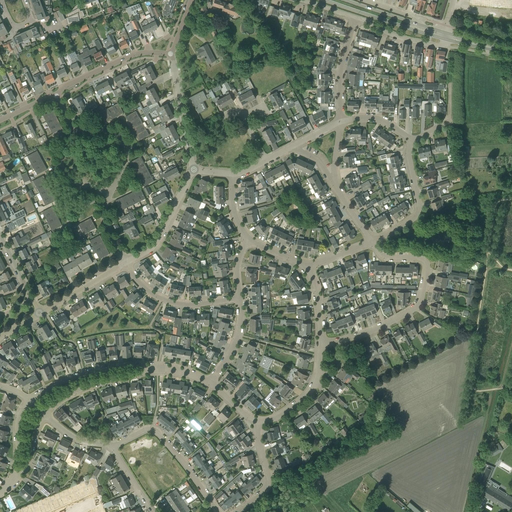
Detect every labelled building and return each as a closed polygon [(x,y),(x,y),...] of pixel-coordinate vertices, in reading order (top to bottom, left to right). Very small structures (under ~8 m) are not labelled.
[(169,17),(172,18),(173,14),(171,13),(173,10),(173,11),(176,2),(170,0),(167,0),(166,6),(165,6),(162,15),(168,17),(169,18),(169,17)] [(220,16),(226,18),(228,13),(237,16),(237,15),(240,16),(241,13),(238,12),(239,9),(233,7),(234,5),(229,4),(216,0),(215,0),(213,6),(217,7),(217,6),(223,8),(220,16)] [(418,2),(416,9),(422,11),(423,6),(424,7),(425,3),(426,4),(427,0),(416,0),(417,0),(417,1),(417,2),(418,2)] [(428,5),(426,13),(433,15),(436,0),(432,0),(431,5),(428,5)] [(511,8),(511,0),(469,0),(469,6),(511,8)] [(34,8),(34,9),(42,6),(40,1),(31,4),(32,8),(34,8)] [(139,3),(129,7),(131,10),(132,12),(135,10),(141,7),(139,3)] [(271,14),(278,17),(279,14),(282,15),(282,14),(289,16),(291,12),(289,11),(291,7),(284,5),(284,4),(281,3),(279,8),(274,7),(271,14)] [(79,23),(78,16),(80,15),(82,17),(84,15),(82,10),(80,11),(77,4),(67,13),(68,17),(67,18),(68,18),(69,18),(69,19),(67,21),(70,26),(73,24),(79,23)] [(198,7),(203,16),(209,13),(204,4),(198,7)] [(151,6),(155,15),(156,15),(157,17),(161,15),(156,6),(153,8),(151,5),(151,6)] [(33,11),(35,15),(44,11),(42,6),(34,9),(35,10),(33,11)] [(56,12),(59,17),(61,21),(65,19),(60,10),(56,12)] [(44,11),(35,15),(36,19),(38,19),(38,20),(44,18),(46,21),(50,19),(49,15),(46,17),(44,11)] [(300,15),(294,13),(290,25),(296,27),(300,15)] [(310,26),(313,16),(306,14),(305,17),(301,16),(298,28),(300,28),(305,30),(306,27),(310,28),(310,26)] [(316,38),(320,27),(317,27),(320,18),(313,16),(310,26),(310,28),(309,30),(312,31),(313,27),(316,28),(313,37),(316,38)] [(151,17),(146,19),(152,30),(158,27),(156,23),(153,18),(151,19),(151,17)] [(323,27),(329,28),(332,19),(326,17),(323,27)] [(127,30),(132,40),(139,36),(136,30),(140,28),(137,24),(135,19),(131,21),(133,27),(127,30)] [(143,23),(140,24),(143,29),(145,34),(152,30),(146,19),(143,21),(143,22),(143,23)] [(329,28),(335,30),(338,21),(332,19),(329,28)] [(335,30),(334,32),(334,34),(339,36),(340,34),(345,35),(347,30),(345,29),(342,28),(343,24),(340,23),(340,21),(338,21),(335,30)] [(78,28),(81,33),(88,29),(86,24),(78,28)] [(44,34),(42,31),(40,27),(37,28),(36,26),(35,27),(34,26),(30,27),(34,36),(39,34),(40,37),(44,36),(46,40),(49,39),(46,33),(44,34)] [(0,30),(0,34),(1,37),(0,37),(0,45),(3,44),(1,41),(7,38),(5,35),(8,33),(8,32),(9,31),(7,27),(0,30)] [(27,31),(25,31),(29,39),(34,36),(30,27),(26,29),(27,31)] [(24,30),(20,32),(24,41),(29,39),(25,31),(24,32),(24,30)] [(119,33),(121,38),(117,40),(119,45),(121,49),(128,46),(126,40),(129,39),(125,31),(119,33)] [(24,41),(20,32),(16,34),(16,35),(15,36),(18,42),(14,43),(16,47),(13,48),(15,54),(18,52),(16,48),(20,46),(19,43),(24,41)] [(365,43),(368,34),(362,32),(361,36),(358,35),(356,41),(359,42),(359,44),(364,46),(365,43)] [(109,41),(104,44),(109,55),(116,51),(113,45),(113,44),(116,43),(111,33),(106,35),(109,41)] [(373,37),(374,35),(368,34),(365,43),(364,46),(370,48),(370,46),(371,46),(373,37)] [(373,37),(371,46),(376,48),(379,39),(373,37)] [(102,47),(98,39),(94,41),(98,49),(102,47)] [(12,47),(13,50),(14,50),(10,41),(2,44),(4,48),(9,46),(10,49),(12,47)] [(327,45),(325,50),(331,52),(336,54),(337,51),(338,51),(339,48),(333,46),(334,44),(334,43),(331,43),(328,42),(327,45)] [(380,47),(378,52),(377,55),(378,55),(381,56),(382,53),(387,54),(390,44),(387,43),(384,43),(383,48),(380,47)] [(402,64),(407,65),(409,53),(408,53),(410,45),(403,43),(401,52),(404,53),(402,64)] [(204,55),(205,57),(204,58),(205,59),(208,64),(215,61),(207,44),(199,48),(200,48),(198,50),(201,56),(204,55)] [(393,44),(390,44),(387,54),(390,55),(389,59),(396,61),(397,58),(396,58),(396,57),(398,51),(394,50),(396,46),(393,45),(393,44)] [(89,51),(88,48),(82,50),(86,58),(83,60),(86,66),(92,63),(89,55),(91,54),(89,51)] [(95,48),(89,51),(91,54),(93,53),(96,61),(104,57),(101,51),(97,53),(95,48)] [(325,54),(324,59),(334,62),(335,59),(335,60),(336,57),(330,55),(331,52),(325,50),(324,54),(325,54)] [(443,61),(445,52),(437,50),(435,59),(436,59),(435,61),(441,62),(441,60),(443,61)] [(71,67),(73,72),(80,69),(78,64),(77,63),(75,60),(78,58),(75,51),(69,54),(71,59),(73,64),(70,66),(71,67)] [(362,63),(363,57),(362,57),(357,56),(352,55),(352,58),(352,61),(362,63)] [(374,66),(377,58),(373,57),(371,56),(369,56),(368,61),(370,62),(369,65),(374,66)] [(321,64),(319,69),(326,70),(327,70),(328,67),(333,68),(333,66),(333,65),(334,62),(324,59),(322,65),(321,64)] [(49,75),(45,77),(48,84),(55,80),(53,76),(50,70),(53,69),(50,61),(43,64),(47,72),(49,75)] [(364,69),(365,64),(362,63),(352,61),(351,64),(350,64),(350,66),(354,67),(353,71),(361,72),(363,72),(370,73),(370,70),(364,69)] [(68,74),(65,70),(63,65),(60,66),(61,70),(57,72),(58,73),(60,78),(68,74)] [(150,66),(140,71),(142,73),(143,73),(144,76),(153,72),(150,66)] [(319,69),(315,68),(316,74),(321,74),(321,79),(331,79),(331,77),(329,77),(329,74),(327,74),(327,70),(326,70),(319,69)] [(33,81),(30,74),(27,69),(23,71),(26,76),(29,83),(33,81)] [(291,80),(301,75),(298,69),(288,74),(291,80)] [(363,81),(363,72),(361,72),(353,71),(353,74),(349,74),(349,76),(349,80),(359,80),(363,81)] [(126,87),(133,84),(127,72),(120,75),(124,82),(126,87)] [(144,76),(142,78),(144,81),(146,83),(147,82),(156,78),(153,72),(144,76)] [(44,82),(42,79),(40,73),(34,75),(33,76),(35,82),(33,83),(34,85),(36,89),(42,86),(41,83),(44,82)] [(30,92),(28,87),(27,86),(28,86),(26,81),(21,83),(19,78),(16,80),(13,74),(10,76),(13,83),(16,82),(22,95),(26,94),(27,94),(29,93),(29,92),(30,92)] [(119,88),(119,89),(120,88),(122,87),(120,84),(124,82),(120,75),(114,78),(118,86),(119,88)] [(253,88),(250,81),(248,77),(245,79),(247,83),(250,89),(253,88)] [(321,79),(318,79),(318,85),(319,85),(319,88),(327,88),(327,85),(330,85),(330,82),(331,82),(331,79),(321,79)] [(362,86),(363,81),(359,80),(349,80),(349,83),(348,83),(348,85),(353,86),(353,88),(353,89),(358,89),(360,89),(363,89),(364,86),(362,86)] [(108,81),(101,84),(105,91),(108,90),(109,92),(112,90),(108,81)] [(105,91),(101,84),(95,87),(97,91),(96,91),(98,95),(99,94),(100,97),(103,95),(102,93),(105,91)] [(15,99),(11,90),(13,90),(11,86),(7,88),(2,90),(4,94),(6,98),(6,99),(7,99),(8,102),(15,99)] [(148,94),(149,98),(156,94),(153,88),(143,93),(145,96),(148,94)] [(315,96),(319,98),(321,98),(331,97),(331,95),(330,95),(330,91),(327,92),(327,88),(319,88),(317,88),(317,89),(318,89),(318,92),(316,96),(315,96)] [(246,89),(243,90),(249,101),(255,98),(251,91),(247,92),(246,89)] [(249,101),(243,90),(240,92),(242,95),(239,97),(242,105),(249,101)] [(195,95),(190,97),(198,113),(204,111),(200,103),(203,101),(207,99),(206,98),(210,96),(209,93),(205,95),(203,91),(195,95)] [(227,96),(223,98),(227,105),(233,101),(228,92),(225,93),(227,96)] [(269,96),(272,102),(282,97),(280,93),(277,95),(276,92),(269,96)] [(445,113),(445,104),(440,104),(439,102),(439,94),(437,93),(433,93),(433,97),(433,106),(435,106),(437,107),(437,112),(438,113),(445,113)] [(156,94),(149,98),(151,101),(148,102),(150,105),(160,100),(156,94)] [(388,112),(388,101),(388,96),(382,96),(382,94),(379,94),(379,99),(379,108),(382,108),(382,111),(385,111),(385,112),(388,112)] [(72,100),(79,113),(87,108),(81,96),(72,100)] [(397,103),(397,96),(391,96),(391,102),(388,101),(388,112),(391,112),(394,112),(394,107),(397,108),(397,103)] [(227,105),(223,98),(220,100),(218,97),(215,98),(221,108),(227,105)] [(282,97),(272,102),(276,108),(283,104),(281,102),(284,100),(282,97)] [(321,103),(319,103),(319,105),(319,106),(328,106),(328,103),(330,103),(330,100),(331,100),(331,97),(321,98),(321,103)] [(433,97),(428,97),(428,105),(425,105),(424,115),(431,115),(431,109),(433,109),(433,106),(433,97)] [(379,108),(379,99),(370,99),(370,110),(372,110),(372,108),(376,108),(379,108)] [(414,118),(415,118),(416,117),(419,117),(419,113),(421,113),(421,99),(416,99),(416,107),(412,107),(412,117),(413,117),(414,118)] [(303,110),(299,103),(298,100),(294,102),(299,112),(303,110)] [(409,112),(409,101),(404,101),(404,107),(400,107),(400,110),(399,110),(399,118),(400,118),(400,119),(402,119),(402,118),(405,118),(406,112),(409,112)] [(118,103),(112,106),(117,116),(124,113),(118,103)] [(161,111),(163,114),(170,110),(167,104),(155,110),(157,113),(161,111)] [(112,106),(106,109),(111,120),(117,116),(112,106)] [(319,109),(315,111),(317,113),(322,123),(324,121),(327,119),(330,117),(330,114),(328,114),(325,116),(323,113),(328,111),(328,106),(319,106),(319,107),(319,108),(319,109)] [(111,120),(106,109),(100,113),(105,123),(111,120)] [(43,115),(46,122),(56,116),(53,110),(43,115)] [(170,110),(163,114),(165,118),(161,120),(162,123),(174,117),(170,110)] [(287,119),(283,110),(279,112),(284,121),(287,119)] [(125,116),(129,123),(139,117),(136,111),(125,116)] [(299,120),(296,122),(300,129),(306,126),(300,113),(296,115),(299,120)] [(311,114),(308,116),(312,122),(314,121),(316,125),(319,123),(319,124),(322,123),(317,113),(312,115),(311,114)] [(46,122),(49,128),(59,122),(56,116),(46,122)] [(129,123),(132,129),(142,123),(139,117),(129,123)] [(300,129),(296,122),(293,123),(290,118),(287,120),(294,132),(300,129)] [(49,128),(52,134),(63,129),(59,122),(49,128)] [(30,133),(32,138),(36,136),(33,127),(30,123),(25,125),(27,130),(29,134),(30,133)] [(132,129),(136,135),(146,129),(142,123),(132,129)] [(166,132),(168,135),(175,131),(172,125),(166,128),(165,125),(162,126),(161,127),(159,128),(162,134),(166,132)] [(269,128),(262,132),(265,138),(274,133),(273,131),(271,132),(269,128)] [(366,138),(366,133),(361,133),(361,129),(360,129),(360,128),(356,128),(356,129),(355,129),(355,138),(358,138),(358,140),(358,141),(366,141),(366,138)] [(372,136),(376,139),(382,130),(380,129),(379,130),(377,128),(372,136)] [(63,129),(52,134),(56,140),(66,135),(63,129)] [(146,129),(136,135),(139,141),(149,135),(146,129)] [(352,137),(355,138),(355,129),(350,129),(350,133),(345,133),(345,140),(352,140),(352,137)] [(15,141),(14,140),(18,138),(17,136),(15,131),(14,130),(11,131),(8,133),(8,132),(4,134),(5,134),(4,135),(6,139),(8,144),(15,141)] [(376,139),(381,142),(386,134),(384,133),(385,132),(382,130),(376,139)] [(168,135),(163,137),(165,141),(168,147),(175,144),(173,140),(179,138),(175,131),(168,135)] [(274,133),(265,138),(268,145),(276,141),(274,137),(276,136),(274,133)] [(381,142),(385,145),(391,136),(389,135),(388,136),(386,134),(381,142)] [(45,135),(37,139),(41,146),(49,142),(45,135)] [(391,136),(385,145),(393,151),(396,145),(393,143),(395,141),(393,139),(393,138),(391,136)] [(17,139),(24,154),(28,152),(22,137),(17,139)] [(443,151),(442,149),(446,148),(447,153),(452,152),(451,144),(446,145),(445,140),(440,141),(440,140),(434,141),(435,145),(431,146),(432,153),(443,151)] [(272,151),(278,148),(275,142),(269,145),(272,151)] [(417,149),(419,157),(426,156),(427,157),(431,156),(429,146),(417,149)] [(173,154),(172,150),(162,155),(164,159),(173,154)] [(27,156),(30,162),(40,157),(37,151),(27,156)] [(130,162),(134,168),(144,163),(141,156),(130,162)] [(30,162),(33,168),(44,163),(40,157),(30,162)] [(294,160),(294,168),(302,172),(301,175),(303,176),(305,173),(309,175),(311,170),(313,166),(297,158),(297,160),(294,160)] [(290,170),(294,168),(294,160),(291,160),(290,159),(285,161),(290,170)] [(399,172),(398,168),(400,167),(399,164),(401,164),(400,161),(391,163),(392,169),(389,170),(390,174),(399,172)] [(44,163),(33,168),(37,175),(47,169),(44,163)] [(134,168),(137,174),(147,169),(144,163),(134,168)] [(280,164),(278,165),(284,178),(289,175),(284,164),(281,166),(280,164)] [(276,168),(274,169),(280,180),(285,178),(284,178),(278,165),(276,167),(276,168)] [(169,168),(171,173),(174,178),(180,174),(175,166),(172,167),(172,166),(169,168)] [(171,173),(169,168),(165,169),(166,170),(163,172),(167,181),(174,178),(171,173)] [(137,174),(140,180),(151,175),(147,169),(137,174)] [(271,169),(268,171),(274,182),(275,183),(280,180),(274,169),(271,171),(271,169)] [(428,176),(423,177),(425,185),(430,183),(431,184),(436,182),(435,178),(437,177),(435,170),(427,173),(428,176)] [(274,182),(268,171),(266,172),(267,173),(264,174),(269,183),(269,182),(270,184),(274,182)] [(16,177),(19,176),(17,172),(0,180),(0,184),(9,180),(10,180),(16,177)] [(399,172),(390,174),(391,177),(388,178),(390,184),(392,184),(405,181),(404,178),(403,179),(402,175),(400,175),(399,172)] [(30,180),(26,173),(21,175),(22,178),(24,182),(30,180)] [(344,178),(346,184),(359,179),(358,176),(357,177),(355,173),(354,174),(348,176),(348,177),(344,178)] [(308,178),(310,183),(320,178),(318,176),(317,176),(316,174),(308,178)] [(151,175),(140,180),(144,186),(154,181),(151,175)] [(36,187),(46,182),(43,176),(33,181),(36,187)] [(310,183),(313,188),(321,184),(320,181),(321,181),(320,178),(310,183)] [(192,191),(198,194),(200,190),(205,192),(209,183),(202,179),(198,187),(195,185),(192,191)] [(360,185),(359,183),(360,182),(359,179),(346,184),(348,189),(352,188),(352,189),(357,187),(358,187),(360,186),(360,185)] [(405,187),(404,184),(405,183),(405,181),(392,184),(393,189),(394,189),(395,193),(399,192),(403,191),(403,187),(405,187)] [(36,187),(39,193),(50,188),(46,182),(36,187)] [(314,193),(326,187),(325,185),(322,186),(321,184),(313,188),(310,190),(312,194),(314,193)] [(168,200),(165,194),(169,192),(165,185),(159,189),(160,191),(156,192),(158,196),(162,203),(168,200)] [(216,186),(216,203),(224,203),(224,200),(223,200),(223,186),(216,186)] [(0,196),(1,196),(2,195),(8,192),(6,188),(3,190),(1,187),(0,187),(0,196)] [(326,187),(314,193),(316,198),(327,193),(326,190),(327,189),(326,187)] [(427,190),(429,198),(443,194),(441,189),(437,190),(436,187),(427,190)] [(39,193),(42,199),(53,194),(50,188),(39,193)] [(140,188),(134,191),(139,202),(145,199),(140,188)] [(134,191),(128,194),(133,205),(139,202),(134,191)] [(357,196),(354,198),(356,203),(364,198),(369,195),(367,192),(363,194),(362,192),(361,192),(356,195),(357,196)] [(11,207),(9,203),(8,203),(7,201),(13,198),(16,197),(14,193),(11,195),(10,194),(2,198),(3,198),(2,198),(4,202),(3,203),(3,202),(1,203),(0,203),(0,212),(11,207)] [(53,194),(42,199),(46,206),(56,200),(53,194)] [(128,194),(121,197),(126,208),(133,205),(128,194)] [(162,203),(158,196),(155,197),(153,194),(150,196),(154,202),(156,206),(162,203)] [(126,208),(121,197),(115,201),(120,211),(126,208)] [(200,209),(198,213),(207,217),(209,213),(203,210),(206,204),(202,202),(190,197),(187,203),(198,209),(199,208),(200,209)] [(364,198),(356,203),(359,207),(363,205),(363,207),(368,204),(369,203),(367,200),(365,201),(364,198)] [(324,203),(326,208),(326,209),(336,204),(335,201),(333,202),(332,199),(324,203)] [(407,200),(399,205),(405,214),(407,213),(406,211),(409,210),(405,204),(408,202),(407,200)] [(431,203),(433,211),(441,208),(439,201),(431,203)] [(153,213),(152,211),(150,206),(148,204),(145,206),(147,208),(148,210),(144,212),(146,216),(146,217),(141,219),(143,223),(142,223),(143,224),(143,223),(145,226),(154,221),(152,219),(155,217),(153,213)] [(325,209),(328,214),(336,210),(334,207),(337,206),(336,204),(326,209),(326,208),(325,209)] [(399,205),(394,207),(399,216),(401,214),(402,215),(405,214),(399,205)] [(14,215),(12,212),(14,211),(12,207),(11,207),(0,212),(0,213),(3,220),(10,217),(9,217),(14,215)] [(42,212),(45,218),(56,213),(52,207),(42,212)] [(399,216),(394,207),(390,210),(395,220),(397,218),(397,217),(399,216)] [(248,211),(249,214),(246,215),(248,223),(257,221),(255,216),(258,215),(256,209),(248,211)] [(192,219),(194,214),(193,214),(191,213),(190,212),(190,213),(185,210),(182,218),(190,221),(190,222),(194,224),(195,221),(192,219)] [(328,214),(330,219),(340,214),(338,211),(337,212),(336,210),(328,214)] [(12,222),(16,220),(21,218),(19,213),(15,214),(16,218),(11,220),(12,222)] [(45,218),(48,224),(59,219),(56,213),(45,218)] [(384,213),(380,216),(384,224),(387,223),(387,224),(390,223),(384,213)] [(340,214),(330,219),(333,224),(341,219),(340,217),(341,216),(340,214)] [(380,216),(375,219),(380,228),(383,227),(382,226),(384,224),(380,216)] [(90,218),(84,221),(90,231),(96,228),(90,218)] [(189,225),(190,222),(190,221),(182,218),(178,225),(183,227),(191,231),(192,227),(189,225)] [(59,219),(48,224),(52,231),(62,225),(59,219)] [(216,223),(224,236),(233,231),(228,222),(226,223),(224,219),(220,221),(216,223)] [(380,228),(375,219),(370,222),(375,230),(377,228),(378,229),(380,228)] [(84,221),(78,224),(84,235),(90,231),(84,221)] [(139,235),(132,221),(123,226),(125,231),(127,230),(131,238),(134,237),(135,237),(139,235)] [(338,228),(340,231),(348,226),(349,225),(348,222),(344,224),(343,222),(334,226),(335,229),(338,228)] [(259,234),(260,233),(266,236),(268,231),(270,227),(268,226),(264,228),(261,223),(255,227),(259,234)] [(84,235),(78,224),(72,228),(77,238),(84,235)] [(340,231),(343,236),(354,231),(353,229),(350,230),(348,226),(340,231)] [(271,239),(273,240),(278,230),(273,228),(269,237),(272,238),(271,239)] [(175,230),(173,237),(181,240),(186,243),(188,239),(186,239),(189,233),(181,230),(180,232),(175,230)] [(190,234),(200,238),(202,235),(192,230),(190,234)] [(277,240),(279,241),(283,233),(278,230),(273,240),(276,241),(277,240)] [(29,240),(30,240),(27,235),(23,236),(23,235),(22,235),(22,234),(22,233),(21,231),(19,232),(20,233),(18,233),(16,234),(17,235),(12,238),(17,247),(22,244),(22,243),(25,242),(26,243),(30,241),(29,240)] [(354,231),(343,236),(343,237),(345,237),(347,241),(355,237),(354,234),(355,234),(354,231)] [(281,244),(283,245),(288,235),(283,233),(279,241),(281,242),(281,244)] [(89,241),(93,247),(103,241),(100,235),(89,241)] [(288,235),(283,245),(286,246),(286,244),(289,246),(293,237),(288,235)] [(27,243),(29,246),(38,241),(41,240),(39,236),(27,243)] [(181,240),(173,237),(170,243),(181,248),(183,245),(179,244),(181,240)] [(93,247),(96,253),(106,247),(103,241),(93,247)] [(233,249),(233,246),(232,246),(232,243),(224,244),(224,246),(220,247),(220,249),(218,249),(219,250),(219,252),(222,251),(230,250),(233,250),(233,249)] [(33,254),(29,246),(19,251),(23,259),(33,254)] [(106,247),(96,253),(99,259),(109,254),(106,247)] [(162,256),(174,261),(175,257),(174,257),(176,252),(166,247),(162,256)] [(219,252),(217,252),(218,259),(219,259),(220,263),(227,262),(226,257),(231,256),(230,250),(222,251),(219,252)] [(87,253),(81,256),(86,266),(93,263),(87,253)] [(248,262),(260,265),(261,261),(259,261),(260,256),(250,253),(248,262)] [(29,257),(30,261),(25,263),(29,272),(38,267),(34,261),(38,259),(35,254),(29,257)] [(366,262),(367,262),(364,254),(356,257),(357,260),(354,261),(357,269),(363,267),(362,267),(368,265),(366,262)] [(75,259),(75,261),(75,260),(80,269),(86,266),(81,256),(75,259)] [(453,263),(452,262),(452,259),(443,257),(442,260),(441,259),(440,261),(439,261),(437,270),(446,272),(450,272),(449,275),(459,277),(459,273),(451,272),(453,263)] [(75,261),(69,264),(74,274),(81,270),(80,269),(75,260),(75,261)] [(352,260),(344,263),(346,268),(347,270),(348,273),(351,272),(350,270),(355,268),(353,265),(352,260)] [(140,270),(141,272),(149,267),(146,262),(139,267),(141,270),(140,270)] [(74,274),(69,264),(63,267),(68,277),(74,274)] [(218,271),(215,271),(216,277),(226,275),(226,269),(227,269),(227,264),(217,265),(218,271)] [(150,274),(153,272),(155,273),(160,268),(157,266),(155,268),(154,267),(152,270),(149,267),(141,272),(143,274),(144,274),(146,277),(150,274)] [(280,268),(276,267),(273,276),(279,278),(280,275),(286,277),(289,269),(280,266),(280,268)] [(337,267),(335,268),(339,278),(344,276),(340,267),(338,269),(337,267)] [(156,287),(164,276),(164,275),(160,272),(162,271),(160,268),(155,273),(152,277),(154,279),(152,282),(155,284),(154,286),(156,287)] [(333,270),(330,271),(334,280),(339,278),(335,268),(332,269),(333,270)] [(247,274),(247,281),(256,282),(257,269),(246,269),(246,274),(247,274)] [(326,270),(324,271),(328,282),(329,282),(334,280),(330,271),(328,272),(326,270)] [(0,279),(4,278),(5,281),(10,278),(7,271),(1,274),(2,275),(0,275),(0,279)] [(328,282),(324,271),(322,271),(322,273),(319,274),(323,283),(325,282),(328,289),(331,288),(329,282),(328,282)] [(291,278),(288,280),(296,290),(299,287),(300,288),(305,285),(296,273),(290,277),(291,278)] [(169,283),(171,279),(172,276),(169,275),(168,277),(167,278),(164,276),(156,287),(159,288),(159,287),(162,289),(167,282),(169,283)] [(187,279),(186,285),(188,285),(189,287),(188,287),(189,291),(189,296),(193,296),(193,297),(195,297),(195,287),(191,287),(191,285),(191,282),(189,282),(190,276),(187,275),(187,279)] [(116,279),(123,288),(126,286),(125,285),(128,283),(124,276),(120,278),(119,277),(116,279)] [(435,280),(436,280),(435,286),(440,287),(445,288),(447,278),(436,276),(435,280)] [(45,281),(36,286),(39,291),(40,290),(42,294),(45,292),(47,295),(53,292),(51,288),(49,289),(47,285),(49,284),(49,283),(48,281),(46,280),(45,281)] [(5,284),(0,286),(0,285),(0,290),(2,289),(4,293),(15,288),(12,281),(5,284)] [(105,294),(109,299),(115,295),(116,297),(119,295),(117,291),(118,291),(116,289),(113,284),(107,288),(106,287),(103,289),(105,294)] [(173,294),(175,295),(178,285),(172,284),(171,287),(169,292),(173,293),(173,294)] [(178,285),(175,295),(178,296),(178,294),(181,295),(184,287),(178,285)] [(248,291),(249,293),(260,293),(262,293),(265,292),(268,292),(267,285),(262,285),(262,290),(260,290),(259,286),(251,287),(252,291),(248,291)] [(443,297),(440,296),(441,291),(433,290),(431,300),(442,302),(442,301),(443,301),(443,298),(443,297)] [(292,298),(297,297),(298,304),(308,302),(307,294),(303,295),(302,291),(291,293),(292,298)] [(341,305),(339,301),(338,302),(337,298),(346,295),(345,291),(333,296),(334,299),(327,302),(330,309),(337,307),(340,305),(341,305)] [(103,302),(100,297),(97,292),(88,298),(92,305),(99,302),(100,304),(103,302)] [(139,302),(143,298),(137,292),(135,294),(133,292),(128,297),(125,299),(124,301),(129,306),(132,303),(136,306),(140,302),(139,302)] [(410,292),(405,292),(398,292),(397,305),(408,305),(408,296),(409,296),(410,292)] [(107,302),(108,303),(111,308),(115,306),(111,299),(107,302)] [(141,306),(147,310),(152,301),(150,300),(149,301),(146,299),(141,306)] [(379,307),(378,303),(376,299),(367,302),(369,305),(372,315),(375,315),(374,313),(377,312),(376,308),(379,307)] [(390,308),(393,306),(390,299),(380,303),(384,314),(391,311),(390,308)] [(78,303),(78,304),(70,309),(73,313),(69,316),(71,319),(75,317),(87,310),(84,305),(82,301),(78,303)] [(152,301),(147,310),(152,313),(156,305),(153,304),(154,302),(152,301)] [(111,308),(108,303),(104,305),(109,313),(113,311),(111,308)] [(431,306),(430,314),(437,315),(438,315),(438,317),(441,318),(442,311),(442,310),(442,308),(447,309),(447,305),(443,304),(440,304),(435,303),(435,306),(431,306)] [(369,305),(364,307),(367,316),(369,315),(370,316),(372,315),(369,305)] [(358,309),(359,311),(363,321),(365,320),(364,317),(367,316),(364,307),(358,309)] [(163,317),(169,318),(171,309),(169,308),(168,310),(165,309),(163,317)] [(219,313),(218,316),(226,318),(230,318),(231,315),(232,315),(232,314),(231,314),(232,310),(220,308),(219,313)] [(171,309),(169,318),(175,320),(176,317),(177,312),(173,311),(174,310),(171,309)] [(301,310),(297,310),(298,313),(301,313),(301,319),(305,318),(310,318),(309,310),(306,311),(306,309),(301,310)] [(359,311),(354,313),(357,321),(360,320),(360,322),(363,321),(359,311)] [(69,321),(67,317),(64,312),(58,316),(57,315),(54,317),(54,318),(54,319),(57,323),(58,326),(65,322),(66,323),(69,321)] [(209,319),(209,314),(204,314),(204,313),(200,313),(200,316),(197,316),(197,325),(201,325),(201,324),(204,324),(204,325),(209,325),(209,319)] [(351,316),(345,318),(349,328),(352,327),(351,325),(354,324),(353,321),(355,320),(353,315),(352,315),(351,316)] [(345,318),(340,319),(344,328),(346,327),(347,328),(349,328),(345,318)] [(419,323),(423,331),(432,326),(428,318),(419,323)] [(260,331),(260,319),(250,319),(250,323),(251,323),(251,331),(260,331)] [(335,322),(335,323),(336,323),(340,333),(342,332),(341,329),(344,328),(340,319),(335,322)] [(215,323),(214,325),(230,331),(231,328),(228,327),(229,323),(221,321),(220,324),(215,323)] [(299,334),(299,335),(302,335),(306,336),(306,334),(310,334),(310,324),(305,323),(303,323),(302,331),(299,331),(299,334)] [(336,323),(335,323),(331,325),(334,333),(337,332),(337,334),(340,333),(336,323)] [(410,324),(405,326),(410,337),(417,333),(415,329),(412,323),(410,324)] [(41,326),(37,328),(40,332),(44,339),(52,335),(53,338),(56,336),(57,336),(53,329),(50,331),(48,329),(46,325),(42,327),(41,326)] [(218,329),(217,333),(225,336),(226,332),(229,333),(230,331),(214,325),(213,328),(218,329)] [(411,344),(405,332),(401,334),(399,329),(393,333),(397,340),(400,338),(401,339),(404,338),(408,345),(411,344)] [(217,333),(215,339),(226,343),(227,340),(223,339),(225,336),(217,333)] [(418,335),(421,340),(423,345),(427,343),(421,333),(418,335)] [(16,339),(22,349),(32,343),(29,339),(29,338),(27,335),(20,339),(19,338),(16,339)] [(168,358),(170,359),(172,348),(173,345),(173,342),(174,336),(171,335),(169,347),(163,346),(162,354),(168,355),(168,358)] [(297,343),(296,348),(298,348),(298,349),(303,350),(308,351),(309,347),(308,346),(310,339),(308,339),(308,336),(306,336),(302,335),(302,338),(301,338),(297,337),(296,343),(297,343)] [(396,346),(393,341),(391,337),(388,338),(387,336),(385,337),(385,338),(380,341),(384,349),(390,346),(391,348),(394,353),(398,350),(396,346)] [(185,350),(183,361),(185,361),(186,358),(190,359),(191,354),(191,351),(189,351),(190,348),(189,348),(190,338),(187,337),(186,344),(185,347),(185,350)] [(226,343),(215,339),(213,345),(221,348),(222,344),(225,345),(226,343)] [(244,346),(243,348),(253,353),(256,347),(258,343),(256,342),(251,341),(250,344),(248,343),(247,347),(244,346)] [(11,342),(2,347),(5,351),(7,354),(10,352),(12,357),(18,353),(15,349),(11,342)] [(134,357),(142,357),(142,353),(145,354),(146,343),(141,343),(141,347),(134,347),(134,352),(134,357)] [(152,343),(152,345),(148,344),(146,356),(154,357),(155,351),(158,352),(159,344),(152,343)] [(378,354),(376,350),(375,349),(373,344),(371,345),(370,344),(366,347),(368,351),(364,353),(367,359),(372,357),(372,358),(376,356),(376,355),(378,354)] [(117,354),(116,346),(113,347),(113,350),(111,350),(111,347),(109,347),(109,350),(109,354),(110,359),(117,359),(117,354)] [(128,346),(122,346),(122,352),(123,357),(131,357),(130,352),(130,346),(128,346)] [(107,352),(106,349),(104,350),(104,349),(103,349),(103,348),(102,348),(100,348),(99,349),(100,350),(96,351),(97,357),(98,361),(106,360),(105,355),(104,353),(107,352)] [(173,356),(177,357),(178,349),(172,348),(170,359),(173,359),(173,356)] [(211,359),(215,361),(219,354),(215,351),(207,348),(205,352),(209,354),(207,357),(211,359)] [(244,351),(243,355),(250,358),(253,353),(243,348),(242,350),(244,351)] [(85,364),(93,362),(90,350),(80,352),(82,358),(84,358),(85,364)] [(65,356),(62,357),(64,361),(66,366),(68,365),(69,368),(75,366),(75,365),(76,364),(75,359),(78,359),(77,357),(76,351),(73,352),(73,351),(72,351),(69,352),(69,353),(70,359),(67,360),(65,356)] [(379,355),(383,363),(387,361),(383,353),(379,355)] [(297,358),(299,358),(297,366),(306,369),(309,361),(310,361),(311,357),(298,354),(297,358)] [(199,355),(196,362),(197,363),(200,364),(198,368),(206,371),(209,364),(204,361),(205,358),(199,355)] [(238,357),(237,360),(248,364),(250,358),(243,355),(241,359),(238,357)] [(263,355),(259,365),(264,368),(268,371),(273,359),(263,355)] [(0,357),(0,367),(3,364),(6,366),(8,363),(0,357)] [(57,363),(53,365),(56,371),(59,370),(59,371),(63,370),(63,367),(66,366),(64,361),(62,357),(55,359),(57,363)] [(245,370),(246,368),(254,373),(256,369),(248,364),(237,360),(236,362),(239,363),(237,367),(236,370),(243,375),(245,370)] [(40,371),(45,381),(53,377),(48,366),(40,370),(40,371)] [(357,380),(359,377),(352,371),(350,374),(342,368),(339,372),(340,372),(337,376),(344,382),(348,377),(350,379),(352,376),(357,380)] [(296,371),(294,377),(295,378),(293,383),(301,388),(304,382),(305,382),(307,377),(307,376),(303,374),(297,371),(297,372),(296,371)] [(32,377),(28,379),(32,386),(40,382),(34,372),(30,374),(32,377)] [(230,386),(229,387),(233,389),(236,385),(238,386),(241,382),(234,377),(233,378),(228,374),(223,381),(230,386)] [(242,381),(248,385),(252,381),(245,376),(242,381)] [(32,386),(28,379),(23,381),(22,379),(18,381),(21,387),(24,386),(26,390),(32,386)] [(161,390),(168,391),(169,380),(167,379),(166,383),(162,382),(161,390)] [(145,385),(145,393),(153,392),(153,384),(151,384),(151,380),(145,380),(145,385)] [(330,386),(328,389),(332,392),(336,395),(339,392),(337,391),(340,387),(343,389),(346,385),(343,383),(341,386),(334,380),(329,386),(330,386)] [(132,392),(133,396),(137,395),(143,394),(142,386),(139,386),(138,382),(131,384),(131,389),(132,393),(132,392)] [(174,392),(180,393),(182,382),(180,382),(179,385),(175,384),(174,392)] [(241,389),(236,394),(242,399),(247,393),(249,396),(251,393),(253,392),(251,390),(248,387),(244,384),(240,388),(241,389)] [(279,393),(286,398),(293,390),(286,384),(279,393)] [(115,387),(118,397),(128,395),(125,385),(115,387)] [(191,389),(189,396),(188,399),(192,401),(194,401),(195,400),(196,400),(197,399),(198,397),(202,399),(205,392),(195,387),(194,390),(191,389)] [(101,392),(104,401),(114,397),(112,393),(111,388),(107,389),(107,391),(101,392)] [(281,401),(277,398),(279,395),(271,388),(269,390),(271,391),(270,392),(272,394),(270,396),(272,398),(269,402),(272,404),(271,405),(275,408),(276,407),(277,407),(280,404),(279,404),(281,401)] [(325,407),(327,409),(336,400),(334,397),(329,392),(326,395),(324,393),(317,400),(324,407),(325,407)] [(250,397),(245,402),(253,410),(260,403),(255,399),(257,398),(253,394),(252,395),(251,393),(249,396),(250,397)] [(85,398),(86,401),(83,402),(87,409),(89,408),(94,406),(93,405),(99,402),(97,397),(94,399),(92,395),(85,398)] [(1,410),(7,412),(8,409),(13,411),(15,406),(13,405),(15,399),(7,396),(4,406),(2,405),(1,410)] [(208,406),(213,411),(219,405),(215,401),(215,400),(211,396),(206,402),(205,401),(202,404),(202,405),(206,408),(208,406)] [(337,401),(339,402),(344,407),(346,404),(340,398),(337,401)] [(69,405),(73,412),(85,406),(81,399),(69,405)] [(261,401),(267,408),(270,405),(264,399),(261,401)] [(120,409),(133,406),(131,401),(119,405),(120,409)] [(199,404),(198,403),(193,410),(197,413),(202,405),(202,404),(199,403),(199,404)] [(311,424),(312,423),(315,421),(313,420),(321,413),(315,406),(307,412),(312,417),(309,419),(308,418),(308,419),(311,424)] [(68,415),(62,408),(55,414),(61,421),(68,415)] [(217,416),(224,422),(231,414),(224,408),(217,416)] [(204,420),(207,422),(213,415),(210,413),(204,420)] [(324,420),(327,424),(331,420),(325,413),(322,416),(325,419),(324,420)] [(0,423),(3,423),(7,425),(8,421),(10,422),(11,417),(3,414),(1,418),(0,417),(0,422),(0,423)] [(134,414),(131,415),(136,426),(139,424),(138,423),(141,421),(137,414),(134,416),(134,414)] [(158,421),(163,425),(168,418),(163,414),(162,415),(160,414),(157,418),(159,420),(158,421)] [(68,417),(74,424),(77,421),(74,418),(71,415),(68,417)] [(129,418),(126,419),(130,427),(133,425),(134,427),(136,426),(131,415),(129,417),(129,418)] [(208,427),(216,418),(213,415),(207,422),(204,425),(202,427),(203,429),(206,425),(208,427)] [(307,423),(305,419),(302,415),(294,420),(298,428),(299,428),(300,430),(306,427),(304,424),(307,423)] [(164,428),(166,430),(174,421),(171,419),(170,420),(168,418),(163,425),(165,427),(164,428)] [(123,420),(120,421),(126,431),(128,430),(127,428),(130,427),(126,419),(124,421),(123,420)] [(232,430),(236,435),(243,430),(239,424),(240,424),(237,420),(227,428),(229,432),(232,430)] [(119,423),(116,425),(120,432),(123,431),(123,432),(126,431),(120,421),(118,422),(119,423)] [(174,421),(166,430),(169,432),(170,430),(172,432),(175,428),(177,426),(175,424),(176,422),(174,421)] [(120,432),(116,425),(114,422),(112,423),(113,425),(110,426),(113,434),(116,432),(117,434),(120,432)] [(312,423),(311,424),(308,426),(313,435),(317,432),(312,423)] [(175,438),(177,440),(185,433),(192,427),(189,425),(183,430),(184,431),(182,432),(180,429),(174,434),(176,437),(175,438)] [(278,439),(276,432),(279,431),(277,426),(270,428),(271,432),(267,433),(269,441),(278,439)] [(350,433),(345,427),(340,431),(345,437),(350,433)] [(0,429),(0,441),(2,442),(3,440),(6,441),(8,432),(0,429)] [(49,446),(52,447),(58,436),(46,431),(42,439),(50,442),(49,446)] [(187,439),(188,438),(186,436),(187,435),(185,433),(177,440),(178,442),(180,441),(182,443),(187,439)] [(245,438),(242,440),(239,436),(234,440),(239,446),(238,447),(240,449),(241,449),(242,451),(243,451),(246,449),(245,448),(252,443),(251,442),(250,439),(249,440),(249,439),(250,439),(248,436),(245,438)] [(58,446),(57,449),(63,452),(69,455),(69,453),(72,448),(69,447),(71,443),(62,439),(59,443),(58,446)] [(183,450),(192,443),(190,441),(189,442),(187,439),(182,443),(180,444),(183,447),(182,448),(183,450)] [(272,451),(273,456),(281,453),(281,455),(286,453),(284,448),(286,447),(285,444),(284,439),(276,442),(277,446),(270,448),(271,452),(272,451)] [(214,450),(213,447),(208,442),(206,443),(208,445),(212,451),(214,450)] [(192,443),(183,450),(185,452),(186,451),(188,454),(195,448),(193,446),(194,445),(192,443)] [(502,450),(497,443),(495,445),(493,443),(489,446),(490,447),(488,448),(488,450),(487,453),(490,456),(492,453),(494,456),(502,450)] [(0,453),(0,454),(5,456),(9,448),(4,446),(0,444),(0,453)] [(67,462),(72,464),(73,464),(74,461),(79,463),(84,453),(81,451),(80,452),(74,449),(69,458),(68,458),(67,461),(67,462)] [(96,465),(102,455),(98,453),(97,454),(90,450),(88,453),(87,454),(88,455),(86,458),(93,462),(92,463),(96,465)] [(192,461),(194,464),(204,457),(202,455),(201,456),(199,453),(196,455),(192,458),(194,461),(192,461)] [(53,465),(55,460),(46,455),(45,457),(42,455),(38,462),(43,465),(41,469),(47,472),(51,464),(53,465)] [(242,457),(245,467),(250,466),(255,465),(252,455),(242,457)] [(229,461),(231,465),(241,459),(238,456),(229,461)] [(199,468),(200,467),(206,463),(204,460),(205,459),(204,457),(194,464),(196,466),(197,465),(199,468)] [(274,460),(277,469),(286,466),(282,457),(274,460)] [(106,467),(110,469),(114,462),(107,458),(103,465),(101,469),(104,471),(106,467)] [(300,464),(301,464),(300,460),(291,465),(293,469),(300,465),(300,464)] [(201,470),(202,473),(212,466),(210,464),(209,465),(207,462),(206,463),(200,467),(202,470),(201,470)] [(212,466),(202,473),(204,475),(205,474),(207,477),(214,472),(212,469),(213,468),(212,466)] [(30,477),(39,481),(40,477),(43,479),(46,472),(38,468),(37,471),(34,470),(30,477)] [(95,479),(100,470),(97,468),(91,477),(95,479)] [(491,470),(486,468),(479,484),(485,486),(491,470)] [(118,490),(120,493),(123,492),(124,493),(129,490),(128,488),(129,488),(120,474),(117,476),(115,474),(113,475),(114,478),(109,481),(112,486),(114,484),(116,487),(114,489),(115,491),(118,490)] [(209,482),(210,484),(220,478),(218,476),(217,477),(215,474),(208,478),(210,481),(209,482)] [(249,480),(254,487),(259,483),(258,482),(260,480),(256,476),(254,477),(252,474),(247,478),(249,480)] [(88,485),(86,486),(87,490),(89,493),(95,491),(93,487),(97,486),(96,481),(93,478),(88,480),(89,482),(88,485)] [(220,478),(210,484),(212,487),(213,486),(215,489),(219,486),(222,484),(220,481),(221,480),(220,478)] [(245,481),(243,483),(251,492),(253,490),(252,489),(254,487),(249,480),(246,483),(245,481)] [(80,489),(77,490),(79,493),(80,497),(86,494),(85,491),(87,490),(86,486),(84,482),(80,483),(81,486),(80,489)] [(251,492),(243,483),(241,485),(242,486),(240,488),(242,491),(245,495),(248,492),(249,494),(251,492)] [(26,485),(18,493),(22,496),(23,495),(29,500),(30,499),(35,493),(38,489),(40,491),(43,487),(39,484),(36,487),(34,486),(34,485),(30,489),(26,485)] [(71,493),(69,493),(70,497),(72,500),(78,498),(76,495),(79,493),(77,490),(75,485),(71,487),(72,490),(71,493)] [(482,495),(507,510),(510,511),(511,511),(511,497),(497,489),(496,490),(489,486),(488,488),(487,487),(482,495)] [(63,496),(60,497),(62,501),(63,504),(69,502),(68,498),(70,497),(69,493),(67,489),(63,491),(64,493),(63,496)] [(165,496),(168,500),(178,493),(176,489),(165,496)] [(218,493),(214,496),(217,499),(221,496),(224,493),(221,490),(218,493)] [(234,491),(232,493),(239,502),(241,500),(240,499),(243,497),(237,490),(235,492),(234,491)] [(54,500),(52,501),(53,504),(55,508),(61,505),(59,502),(62,501),(60,497),(58,492),(54,494),(55,497),(54,500)] [(168,500),(170,503),(180,496),(178,493),(168,500)] [(231,496),(228,498),(233,504),(236,502),(237,503),(239,502),(232,493),(230,495),(231,496)] [(46,503),(43,504),(45,508),(46,511),(52,509),(51,506),(53,504),(52,501),(50,496),(46,498),(47,501),(46,503)] [(180,496),(170,503),(173,508),(184,501),(180,496)] [(121,502),(123,508),(126,507),(135,504),(132,497),(121,501),(120,498),(111,501),(113,505),(121,502)] [(233,504),(228,498),(227,499),(223,502),(222,501),(219,504),(218,504),(224,511),(228,507),(229,508),(233,504)] [(37,507),(35,508),(36,511),(43,511),(42,509),(45,508),(43,504),(41,500),(37,502),(38,504),(37,507)] [(184,501),(173,508),(175,511),(177,511),(187,506),(184,501)] [(406,505),(414,511),(420,511),(409,502),(406,505)] [(28,511),(26,511),(36,511),(35,508),(33,503),(28,506),(29,508),(28,511)]
